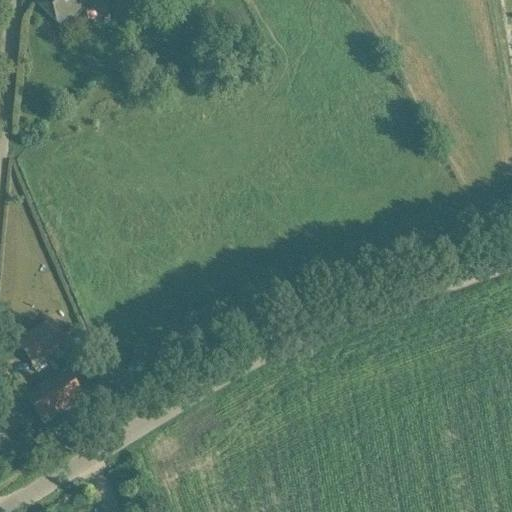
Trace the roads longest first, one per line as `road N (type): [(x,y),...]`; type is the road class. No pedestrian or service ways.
road 1 (unclassified): [(511,258),(283,341),(1,511)]
road 2 (unclassified): [(0,141),(8,0)]
